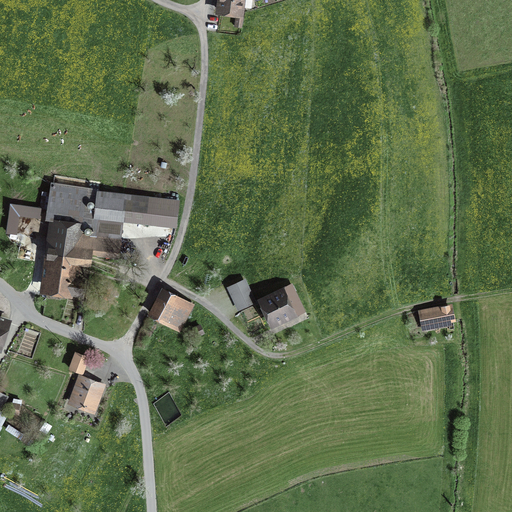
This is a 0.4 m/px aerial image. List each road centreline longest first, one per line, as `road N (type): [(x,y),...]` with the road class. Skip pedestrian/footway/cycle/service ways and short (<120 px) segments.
road 1 (unclassified): [(191,17),(204,33),(187,206),(173,258),(121,351)]
road 2 (unclassified): [(153,511),(146,412),(121,351)]
road 3 (unclassified): [(121,351),(41,324),(0,291)]
